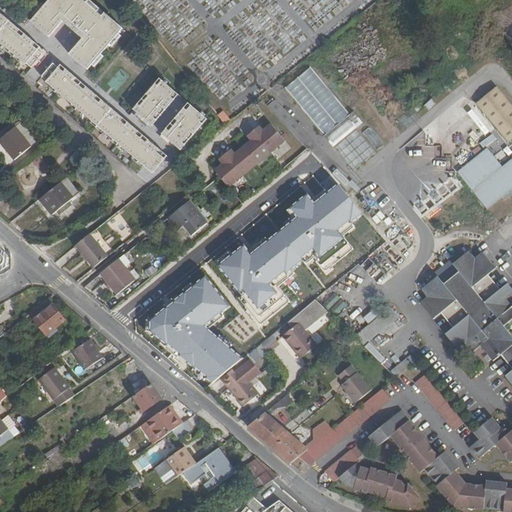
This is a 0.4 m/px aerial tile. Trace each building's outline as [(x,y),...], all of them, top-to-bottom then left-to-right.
[(49,0),(45,5),(36,16),(33,21),(49,36),(63,21),(83,38),(71,53),(88,69),(93,63),(102,52),(110,42),(118,30),(122,26),(105,11),(102,14),(85,0),(49,0)] [(105,11),(92,0),(85,0),(102,14),(105,11)] [(33,13),(36,16),(45,5),(42,3),(33,13)] [(19,31),(21,28),(0,11),(0,42),(2,40),(12,49),(10,52),(21,61),(24,58),(33,66),(45,53),(40,48),(19,31)] [(41,46),(21,28),(19,31),(40,48),(41,46)] [(121,33),(118,30),(110,42),(113,44),(121,33)] [(102,52),(93,63),(96,66),(104,55),(102,52)] [(147,164),(153,168),(164,155),(122,120),(125,117),(103,98),(101,101),(60,66),(55,62),(43,76),(53,85),(51,87),(62,95),(63,93),(74,102),(72,104),(83,114),(86,111),(94,120),(92,122),(104,132),(106,129),(115,137),(113,140),(124,149),(126,147),(136,155),(134,157),(145,167),(147,164)] [(62,63),(60,66),(101,101),(103,98),(62,63)] [(152,123),(177,90),(164,78),(159,84),(156,82),(148,92),(151,94),(141,105),(140,102),(135,108),(152,123)] [(511,101),(499,85),(480,100),(511,139),(511,101)] [(180,93),(177,90),(152,123),(154,125),(180,93)] [(148,92),(140,102),(141,105),(151,94),(148,92)] [(310,149),(311,151),(318,144),(276,98),(269,105),(280,117),(280,116),(293,131),(300,138),(310,149)] [(165,133),(167,135),(193,103),(190,101),(165,133)] [(184,149),(187,144),(185,141),(194,131),(196,133),(204,123),(202,121),(206,115),(193,103),(167,135),(184,149)] [(364,123),(355,112),(326,136),(335,147),(357,128),(364,123)] [(164,155),(168,159),(170,155),(125,117),(122,120),(164,155)] [(216,171),(230,188),(288,141),(273,124),(265,131),(261,126),(249,136),(253,141),(237,154),(233,150),(221,159),(224,164),(216,171)] [(2,140),(16,159),(34,146),(18,126),(2,140)] [(364,132),(378,150),(384,145),(370,127),(364,132)] [(377,152),(357,128),(335,147),(355,170),(377,152)] [(185,141),(187,144),(196,133),(194,131),(185,141)] [(487,209),(511,190),(511,160),(503,168),(488,148),(458,172),(487,209)] [(164,155),(153,168),(156,172),(168,159),(164,155)] [(69,176),(62,180),(75,196),(81,191),(69,176)] [(62,180),(41,197),(54,213),(75,196),(62,180)] [(362,212),(338,182),(314,200),(307,191),(286,208),(293,217),(250,250),(244,242),(215,265),(240,296),(244,293),(258,310),(279,294),(272,284),(303,260),(301,257),(313,247),(318,253),(340,237),(334,229),(349,218),(351,221),(362,212)] [(59,210),(62,213),(74,204),(71,201),(76,197),(75,196),(54,213),(55,214),(59,210)] [(190,200),(208,222),(210,220),(192,199),(190,200)] [(191,237),(208,222),(190,200),(170,216),(181,229),(185,226),(188,230),(186,231),(191,237)] [(204,210),(211,218),(217,212),(210,204),(204,210)] [(178,232),(181,229),(170,216),(168,219),(178,232)] [(84,252),(86,255),(99,244),(90,233),(78,244),(84,252)] [(78,244),(75,245),(82,254),(84,252),(78,244)] [(99,244),(86,255),(95,267),(109,256),(99,244)] [(511,286),(508,282),(501,288),(489,273),(496,266),(484,251),(477,257),(470,250),(454,263),(460,271),(445,282),(439,275),(423,288),(429,296),(421,302),(434,317),(441,311),(454,327),(446,333),(459,349),(467,342),(474,350),(482,345),(494,360),(502,353),(511,365),(511,371),(507,375),(511,381),(511,286)] [(369,274),(379,263),(371,256),(362,267),(369,274)] [(103,274),(109,281),(113,287),(120,295),(137,281),(126,268),(128,267),(121,258),(103,274)] [(230,307),(205,275),(150,319),(150,332),(211,383),(243,357),(203,326),(230,307)] [(323,303),(328,308),(340,296),(335,291),(323,303)] [(329,309),(334,314),(346,302),(341,297),(329,309)] [(67,319),(50,298),(31,313),(47,334),(55,329),(57,331),(63,327),(61,324),(67,319)] [(321,320),(330,312),(317,299),(288,323),(294,330),(284,338),(298,355),(300,353),(305,357),(319,346),(307,331),(321,320)] [(355,337),(357,339),(392,310),(387,305),(355,337)] [(357,339),(364,346),(396,314),(392,310),(357,339)] [(72,345),(80,339),(75,332),(64,341),(69,347),(72,345)] [(274,335),(262,345),(269,354),(281,344),(274,335)] [(73,351),(87,371),(105,359),(92,339),(73,351)] [(395,378),(418,360),(413,353),(390,372),(395,378)] [(344,385),(358,403),(374,390),(353,365),(340,375),(346,383),(344,385)] [(59,406),(76,394),(55,367),(39,379),(59,406)] [(225,383),(244,406),(259,394),(246,376),(248,374),(243,368),(225,383)] [(468,420),(429,372),(418,381),(458,428),(468,420)] [(163,399),(153,384),(151,385),(135,396),(146,410),(163,399)] [(310,449),(301,455),(313,465),(314,461),(392,399),(383,388),(352,414),(310,449)] [(294,401),(289,395),(268,412),(270,414),(278,407),(287,406),(294,401)] [(177,411),(172,405),(151,420),(163,438),(183,423),(175,412),(177,411)] [(403,410),(370,436),(378,446),(391,436),(405,451),(420,471),(424,469),(437,485),(436,487),(452,508),(486,511),(487,509),(507,511),(506,511),(511,511),(511,488),(509,488),(509,482),(487,481),(486,485),(469,483),(457,470),(460,466),(447,450),(440,455),(411,421),(412,420),(403,410)] [(183,423),(184,422),(177,411),(175,412),(183,423)] [(268,412),(250,427),(268,441),(285,427),(270,414),(268,412)] [(503,422),(496,413),(476,429),(483,438),(474,446),(482,456),(501,443),(511,456),(511,426),(506,420),(503,422)] [(0,416),(0,435),(9,428),(0,416)] [(285,427),(268,441),(275,448),(292,434),(285,427)] [(292,434),(275,448),(292,463),(301,455),(310,449),(292,434)] [(196,463),(184,447),(155,468),(167,484),(175,477),(196,463)] [(238,471),(220,447),(195,465),(184,472),(192,483),(207,473),(211,479),(205,483),(210,490),(234,474),(238,471)] [(358,447),(354,450),(361,458),(365,455),(358,447)] [(354,450),(326,471),(332,480),(336,481),(342,476),(347,482),(356,485),(355,487),(368,492),(369,491),(386,497),(386,499),(411,509),(421,500),(408,484),(405,485),(403,482),(395,479),(397,476),(371,466),(369,469),(361,465),(360,463),(362,460),(361,458),(354,450)] [(262,490),(280,476),(258,457),(238,471),(234,474),(237,477),(246,472),(254,483),(256,482),(262,490)] [(142,484),(139,479),(129,485),(133,491),(142,484)] [(267,509),(253,496),(241,504),(229,511),(295,511),(280,499),(267,509)]
